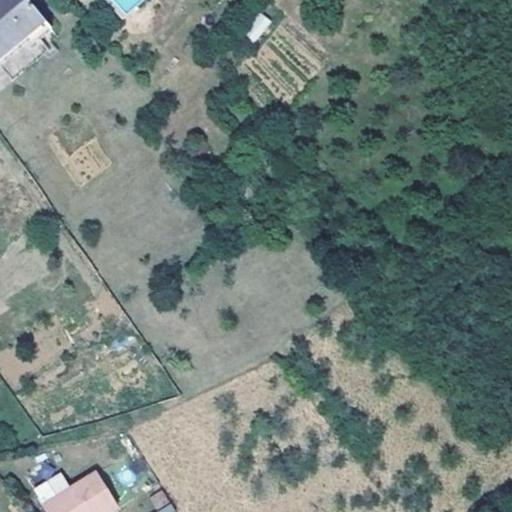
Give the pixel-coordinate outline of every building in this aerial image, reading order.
[(26,0),(0,0),(0,65),(12,80),(46,52),(37,42),(51,30),(26,0)] [(116,0),(127,12),(141,0),(116,0)] [(271,23),(260,13),(242,36),(253,45),(271,23)] [(71,488),(61,472),(33,490),(43,505),(71,488)] [(71,488),(43,505),(47,511),(110,511),(118,508),(96,473),(71,488)]
